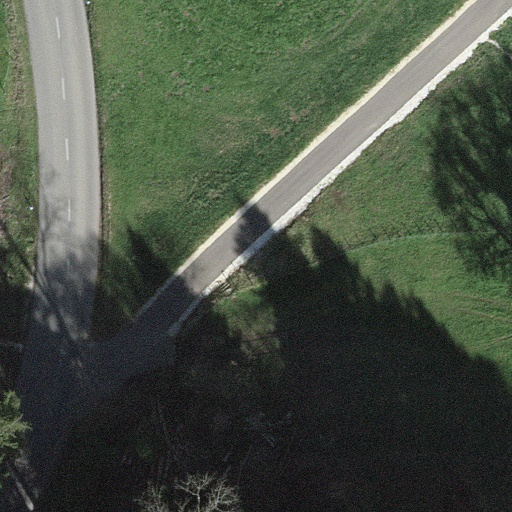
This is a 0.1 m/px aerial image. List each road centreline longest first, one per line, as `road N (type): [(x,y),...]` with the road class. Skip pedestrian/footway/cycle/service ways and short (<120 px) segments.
road 1 (track): [(56,399),(482,0)]
road 2 (tertiary): [(8,511),(24,490),(56,399),(61,240),(55,80),(42,0)]
